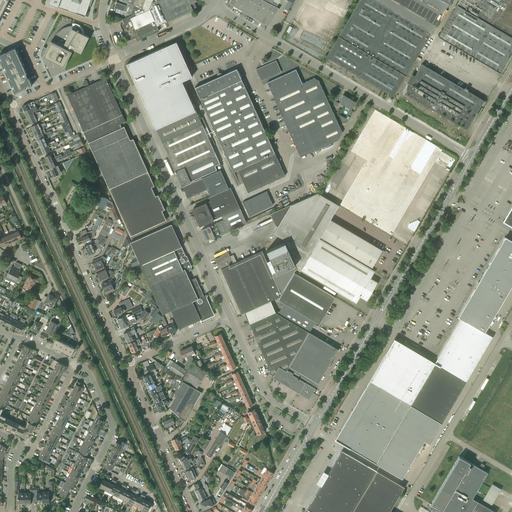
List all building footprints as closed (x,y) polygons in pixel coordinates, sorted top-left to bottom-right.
[(0,0),(0,17),(1,16),(4,9),(5,7),(8,0),(0,0)] [(49,0),(49,3),(85,16),(88,8),(89,6),(90,6),(92,0),(49,0)] [(127,14),(125,17),(131,15),(133,9),(134,5),(133,4),(128,2),(123,1),(121,0),(120,0),(119,1),(120,3),(116,2),(114,8),(117,8),(116,11),(122,13),(122,12),(127,14)] [(134,0),(133,4),(134,5),(149,10),(152,2),(152,0),(134,0)] [(157,26),(166,22),(157,0),(155,0),(152,2),(149,10),(157,26)] [(157,0),(166,22),(167,22),(193,10),(190,4),(198,1),(196,0),(157,0)] [(271,4),(263,0),(230,0),(229,4),(234,6),(268,26),(279,8),(271,4)] [(442,14),(449,4),(442,0),(359,0),(326,57),(393,97),(442,14)] [(511,0),(459,0),(457,5),(511,37),(511,0)] [(149,10),(134,5),(133,9),(131,15),(125,17),(122,19),(124,23),(120,25),(124,34),(125,33),(125,35),(127,41),(135,37),(137,41),(159,31),(157,26),(149,10)] [(511,37),(457,5),(438,36),(500,73),(511,52),(511,37)] [(41,55),(41,56),(42,56),(43,56),(43,57),(43,58),(43,59),(44,60),(44,61),(45,62),(46,63),(47,64),(53,61),(64,67),(72,51),(70,50),(71,48),(73,49),(81,53),(89,37),(84,35),(73,29),(72,29),(72,28),(72,26),(72,25),(71,26),(69,26),(68,26),(67,26),(65,27),(64,27),(63,28),(62,29),(61,29),(60,30),(59,31),(58,32),(57,33),(56,34),(55,35),(54,36),(52,38),(51,39),(50,41),(49,42),(48,44),(47,46),(46,48),(44,47),(44,46),(43,48),(42,49),(42,50),(42,51),(41,52),(41,53),(41,54),(41,55)] [(136,85),(155,129),(195,111),(182,81),(192,77),(188,67),(176,42),(126,64),(136,85)] [(15,48),(0,54),(0,60),(15,93),(32,85),(15,48)] [(261,80),(282,72),(277,60),(256,68),(261,80)] [(415,76),(413,75),(404,91),(466,127),(475,112),(477,113),(484,101),(467,91),(468,90),(465,88),(464,89),(422,64),(415,76)] [(285,176),(237,69),(195,87),(233,172),(238,170),(248,192),(285,176)] [(342,132),(340,127),(318,80),(314,78),(302,83),(296,69),(267,83),(300,157),(337,140),(342,132)] [(282,72),(265,79),(266,82),(283,75),(282,72)] [(67,95),(109,189),(131,236),(164,221),(159,212),(165,209),(158,195),(153,197),(149,188),(154,186),(133,139),(127,141),(121,128),(120,124),(125,122),(111,90),(112,90),(112,88),(110,89),(108,83),(108,82),(106,78),(89,85),(89,86),(86,88),(79,91),(78,90),(67,95)] [(339,102),(345,106),(349,98),(343,95),(339,102)] [(345,106),(351,109),(355,102),(349,98),(345,106)] [(23,109),(24,111),(31,108),(30,107),(35,105),(37,104),(36,100),(29,103),(22,106),(22,107),(23,109)] [(24,113),(26,116),(35,111),(38,110),(35,105),(30,107),(31,108),(24,111),(25,113),(24,113)] [(156,129),(162,142),(202,124),(199,118),(197,114),(196,110),(195,111),(155,129),(156,129)] [(27,118),(28,120),(34,117),(35,117),(40,115),(38,112),(36,113),(35,111),(26,116),(27,118)] [(30,124),(36,121),(36,119),(41,117),(40,115),(35,117),(34,117),(28,120),(29,122),(28,122),(29,124),(30,124)] [(58,130),(59,130),(60,130),(63,128),(70,126),(67,121),(62,123),(59,125),(59,126),(57,127),(58,130)] [(45,122),(38,125),(37,124),(31,126),(31,127),(32,129),(33,131),(40,128),(39,127),(45,124),(45,122)] [(46,124),(45,124),(39,127),(40,128),(33,131),(34,133),(33,133),(34,135),(35,135),(45,131),(44,129),(48,127),(46,124)] [(190,182),(191,183),(195,181),(194,180),(216,169),(215,166),(220,163),(212,146),(208,138),(204,128),(202,124),(162,142),(176,173),(178,175),(177,176),(181,186),(190,182)] [(36,138),(37,140),(51,134),(50,131),(45,133),(45,131),(35,135),(35,136),(35,138),(36,138)] [(52,136),(51,134),(37,140),(38,142),(37,142),(38,144),(39,144),(48,140),(47,138),(52,136)] [(81,143),(80,139),(74,141),(69,144),(71,149),(79,145),(78,144),(81,143)] [(40,146),(41,149),(48,146),(53,144),(55,143),(54,140),(49,143),(48,140),(39,144),(39,145),(39,147),(40,146)] [(68,143),(59,147),(61,152),(70,148),(68,143)] [(41,149),(43,154),(50,151),(49,149),(54,147),(53,144),(48,146),(41,149)] [(45,157),(47,163),(62,156),(61,154),(56,157),(54,153),(45,157)] [(63,159),(62,156),(47,163),(50,169),(57,166),(55,163),(58,162),(63,159)] [(57,166),(50,169),(53,176),(56,175),(57,176),(58,176),(59,175),(60,174),(60,173),(61,173),(58,165),(57,166)] [(220,169),(195,181),(191,183),(182,187),(183,187),(188,198),(207,189),(210,196),(229,188),(220,169)] [(229,188),(210,196),(209,197),(210,201),(193,209),(196,216),(197,219),(198,218),(201,226),(222,216),(240,208),(237,202),(232,191),(230,187),(229,188)] [(266,191),(243,202),(249,216),(273,205),(266,191)] [(297,269),(300,270),(319,238),(319,239),(320,237),(331,219),(339,205),(318,193),(270,214),(275,225),(278,227),(274,233),(286,240),(285,242),(267,250),(277,272),(272,274),(281,292),(282,292),(295,270),(297,269)] [(100,195),(96,204),(103,208),(108,199),(100,195)] [(106,204),(112,208),(115,204),(108,200),(106,204)] [(266,212),(267,214),(281,208),(280,206),(266,212)] [(246,223),(240,208),(222,216),(223,216),(224,219),(201,230),(206,241),(246,223)] [(115,211),(110,213),(113,221),(119,219),(115,211)] [(382,250),(331,219),(320,237),(372,267),(377,259),(382,250)] [(140,263),(141,265),(182,247),(176,235),(175,236),(170,225),(130,242),(138,259),(140,263)] [(21,235),(18,229),(14,231),(18,240),(24,238),(23,234),(21,235)] [(14,231),(9,233),(13,242),(18,240),(14,231)] [(81,238),(82,240),(83,242),(94,237),(95,233),(92,231),(91,231),(86,233),(87,235),(85,235),(81,237),(81,238)] [(9,233),(4,235),(8,245),(13,242),(9,233)] [(4,235),(0,237),(0,241),(3,247),(8,245),(4,235)] [(87,250),(89,254),(94,252),(94,250),(97,248),(102,250),(104,246),(103,246),(107,239),(99,235),(97,239),(99,240),(97,245),(87,250)] [(356,405),(336,439),(335,439),(335,440),(402,479),(425,441),(430,444),(493,337),(485,332),(511,285),(511,241),(509,240),(505,237),(459,317),(459,316),(458,317),(461,318),(435,363),(394,339),(356,405)] [(319,238),(300,270),(356,303),(360,296),(367,300),(377,282),(370,278),(374,271),(324,241),(319,239),(319,238)] [(84,245),(87,250),(97,245),(99,240),(97,239),(97,240),(91,243),(84,245)] [(241,314),(245,313),(255,308),(270,301),(280,297),(282,294),(281,292),(272,274),(262,251),(233,263),(228,252),(219,256),(220,257),(215,259),(219,270),(221,269),(223,273),(225,277),(227,281),(228,285),(234,298),(236,302),(238,306),(240,310),(239,310),(241,314)] [(102,256),(102,257),(92,262),(94,267),(102,263),(104,262),(106,258),(102,256)] [(19,263),(16,262),(13,267),(14,268),(13,269),(11,268),(8,273),(6,272),(3,276),(6,278),(5,279),(10,281),(19,263)] [(22,265),(19,263),(10,281),(15,283),(16,281),(20,283),(22,277),(19,276),(20,272),(18,271),(19,270),(22,265)] [(94,267),(96,272),(104,268),(102,263),(94,267)] [(96,272),(98,276),(107,273),(104,268),(96,272)] [(98,276),(100,281),(109,278),(110,277),(113,272),(109,270),(108,272),(107,273),(98,276)] [(282,294),(280,297),(278,300),(284,304),(280,311),(275,313),(309,332),(315,322),(319,324),(335,297),(294,273),(282,294)] [(23,287),(30,291),(36,280),(29,276),(23,287)] [(110,280),(102,284),(103,286),(104,289),(113,284),(115,282),(115,281),(111,279),(110,280)] [(113,284),(104,289),(106,294),(114,290),(116,289),(118,286),(113,284)] [(126,286),(121,294),(125,297),(131,288),(126,286)] [(149,288),(145,297),(150,298),(153,290),(149,288)] [(44,295),(42,299),(38,306),(44,310),(47,305),(50,306),(55,298),(54,297),(53,296),(52,295),(51,295),(50,295),(49,294),(47,297),(44,295)] [(32,297),(28,306),(34,309),(38,300),(32,297)] [(280,297),(270,301),(275,313),(280,311),(284,304),(278,300),(280,297)] [(114,310),(113,310),(114,313),(115,313),(116,315),(120,313),(132,308),(129,303),(130,302),(129,299),(118,304),(120,307),(114,310)] [(338,349),(309,332),(275,313),(270,301),(255,308),(245,313),(246,317),(246,316),(248,320),(251,327),(252,330),(258,343),(260,346),(259,346),(265,360),(266,360),(267,363),(270,370),(269,372),(274,375),(273,377),(299,392),(309,398),(313,391),(315,388),(315,387),(317,384),(318,383),(326,369),(327,366),(328,367),(338,349)] [(127,315),(117,319),(119,324),(135,316),(135,315),(143,312),(140,306),(131,310),(133,313),(130,315),(129,314),(127,315)] [(150,315),(154,318),(160,310),(156,307),(150,315)] [(143,312),(139,316),(144,320),(150,313),(145,309),(143,312)] [(1,322),(6,324),(10,316),(7,315),(8,313),(6,312),(1,322)] [(158,314),(153,321),(157,324),(162,317),(158,314)] [(13,318),(10,316),(6,324),(11,327),(16,316),(14,315),(13,318)] [(135,316),(119,324),(121,328),(128,325),(128,324),(137,320),(139,316),(139,315),(135,316)] [(15,329),(20,321),(17,320),(18,317),(16,316),(11,327),(15,329)] [(48,320),(43,317),(42,317),(38,323),(35,321),(31,329),(33,330),(33,331),(34,332),(35,332),(36,331),(37,332),(40,326),(43,328),(48,320)] [(22,329),(25,330),(27,325),(24,323),(26,320),(21,318),(20,321),(15,329),(20,332),(22,329)] [(171,333),(177,330),(172,320),(170,321),(171,325),(168,327),(171,333)] [(45,331),(52,335),(57,324),(50,321),(45,331)] [(159,328),(160,330),(160,331),(162,336),(169,334),(165,326),(163,327),(162,326),(159,328)] [(134,328),(131,330),(123,333),(125,338),(136,333),(138,332),(137,330),(135,331),(134,328)] [(48,334),(42,331),(39,337),(46,340),(48,334)] [(136,333),(125,338),(128,342),(135,339),(134,338),(138,337),(136,333)] [(215,336),(217,342),(223,339),(221,333),(215,336)] [(77,344),(75,348),(55,338),(51,346),(74,357),(80,346),(77,344)] [(135,340),(128,343),(130,348),(137,345),(141,343),(143,342),(146,341),(145,339),(142,340),(140,341),(139,338),(135,340)] [(217,342),(215,343),(215,345),(216,346),(219,344),(220,347),(226,345),(223,339),(217,342)] [(137,345),(130,348),(132,352),(139,349),(145,347),(148,345),(147,343),(146,341),(143,342),(141,343),(137,345)] [(32,354),(34,350),(24,344),(21,349),(32,354)] [(219,351),(219,352),(220,354),(228,350),(226,345),(220,347),(221,350),(219,351)] [(191,346),(186,348),(192,362),(194,361),(192,357),(191,354),(194,353),(191,346)] [(187,363),(184,368),(187,371),(192,363),(192,362),(186,348),(180,351),(183,358),(186,356),(187,359),(187,360),(188,361),(187,363)] [(29,359),(32,354),(21,349),(21,350),(22,350),(20,355),(29,359)] [(231,356),(228,350),(220,354),(220,356),(221,357),(224,355),(225,358),(231,356)] [(20,355),(18,359),(27,364),(29,359),(20,355)] [(233,361),(231,356),(225,358),(227,364),(233,361)] [(25,368),(27,364),(18,359),(16,364),(25,368)] [(157,375),(157,374),(158,372),(156,371),(155,369),(153,364),(149,365),(147,360),(142,362),(144,367),(146,367),(148,370),(146,371),(144,374),(145,376),(143,376),(143,377),(144,379),(145,380),(156,375),(157,375)] [(57,361),(52,370),(61,375),(63,371),(65,372),(67,366),(57,361)] [(187,371),(184,368),(173,361),(168,368),(182,378),(187,371)] [(236,367),(233,361),(227,364),(230,370),(236,367)] [(183,381),(196,389),(207,372),(192,363),(182,380),(183,381)] [(16,364),(13,368),(22,373),(25,368),(16,364)] [(20,377),(22,373),(13,368),(11,373),(20,377)] [(52,370),(50,376),(59,380),(61,375),(52,370)] [(234,379),(240,377),(238,371),(232,374),(234,379)] [(11,373),(9,377),(18,382),(20,377),(11,373)] [(158,378),(157,375),(156,375),(145,380),(146,382),(146,383),(146,384),(147,384),(147,385),(154,381),(153,380),(158,378)] [(57,384),(59,380),(50,376),(48,379),(57,384)] [(9,377),(7,382),(16,386),(18,382),(9,377)] [(243,382),(240,377),(234,379),(237,385),(243,382)] [(54,389),(57,384),(48,379),(45,384),(54,389)] [(73,389),(81,393),(84,388),(81,386),(83,384),(77,381),(73,389)] [(148,388),(149,390),(161,384),(162,382),(160,381),(159,383),(155,385),(154,382),(147,385),(148,386),(147,386),(148,388)] [(166,427),(176,422),(195,389),(182,381),(175,395),(176,396),(170,407),(177,414),(163,421),(166,427)] [(7,382),(4,386),(13,391),(16,386),(7,382)] [(239,391),(245,388),(243,382),(237,385),(239,391)] [(52,393),(54,389),(45,384),(43,389),(52,393)] [(151,394),(161,389),(161,388),(162,387),(161,384),(149,390),(150,391),(150,392),(151,393),(151,394)] [(11,395),(13,391),(4,386),(2,391),(11,395)] [(248,393),(245,388),(239,391),(236,392),(237,394),(238,396),(239,397),(242,396),(248,393)] [(43,389),(41,393),(50,397),(52,393),(43,389)] [(73,389),(71,394),(79,398),(81,393),(73,389)] [(164,394),(164,393),(162,389),(151,394),(152,395),(151,395),(152,397),(153,399),(164,394)] [(195,389),(176,422),(180,425),(183,421),(184,420),(185,421),(202,392),(196,389),(195,389)] [(0,395),(9,400),(11,395),(2,391),(0,394),(0,395)] [(213,394),(208,392),(205,398),(209,401),(213,394)] [(41,393),(39,398),(48,402),(50,397),(41,393)] [(164,394),(153,399),(154,400),(154,401),(155,403),(155,402),(155,403),(163,399),(166,397),(164,393),(164,394)] [(250,399),(248,393),(242,396),(243,399),(240,400),(241,401),(241,403),(244,402),(250,399)] [(71,394),(68,398),(77,403),(79,398),(71,394)] [(0,395),(0,401),(7,405),(9,400),(0,395)] [(45,407),(48,402),(39,398),(36,402),(45,407)] [(79,404),(77,403),(68,398),(66,403),(74,407),(77,409),(79,404)] [(157,406),(157,408),(169,402),(169,400),(168,400),(167,398),(156,403),(156,404),(155,404),(156,406),(157,406)] [(253,405),(250,399),(244,402),(247,407),(253,405)] [(43,411),(45,407),(36,402),(34,407),(43,411)] [(159,411),(159,412),(166,408),(169,405),(170,403),(169,402),(157,408),(158,409),(158,410),(159,412),(159,411)] [(64,408),(72,412),(74,407),(66,403),(64,408)] [(34,407),(32,412),(41,416),(43,411),(34,407)] [(64,408),(61,413),(69,417),(71,418),(72,417),(70,416),(72,412),(64,408)] [(247,412),(250,418),(257,414),(255,409),(247,412)] [(38,421),(41,416),(32,412),(29,416),(38,421)] [(61,413),(59,418),(67,422),(69,417),(61,413)] [(102,417),(97,414),(93,422),(101,426),(104,421),(101,419),(102,417)] [(250,418),(248,418),(247,419),(248,422),(250,425),(252,423),(260,420),(257,414),(250,418)] [(2,425),(6,428),(11,419),(6,416),(2,425)] [(29,416),(27,421),(36,425),(38,421),(29,416)] [(59,418),(56,423),(64,427),(67,422),(59,418)] [(6,428),(11,430),(15,421),(11,419),(6,428)] [(252,427),(253,430),(262,426),(260,420),(252,423),(254,426),(252,427)] [(20,423),(15,421),(11,430),(15,432),(20,423)] [(32,433),(36,425),(27,421),(25,425),(27,432),(29,431),(32,433)] [(93,422),(91,427),(99,431),(101,426),(93,422)] [(25,425),(20,423),(15,432),(23,436),(24,433),(27,432),(25,425)] [(56,423),(54,428),(62,432),(64,427),(56,423)] [(88,431),(97,435),(99,431),(91,427),(88,425),(86,430),(88,431)] [(265,431),(262,426),(253,430),(255,433),(256,432),(257,434),(265,431)] [(60,436),(62,432),(54,428),(51,432),(60,436)] [(88,431),(86,436),(94,440),(97,435),(88,431)] [(220,431),(206,455),(211,458),(218,444),(220,445),(227,435),(220,431)] [(51,432),(49,437),(57,441),(60,436),(51,432)] [(86,436),(84,441),(92,445),(94,440),(86,436)] [(171,440),(174,445),(187,438),(188,438),(187,437),(185,436),(180,439),(179,436),(171,440)] [(49,437),(47,442),(55,446),(57,441),(49,437)] [(189,441),(188,438),(187,438),(174,445),(176,449),(183,446),(182,444),(189,441)] [(200,447),(204,449),(205,450),(210,441),(205,438),(200,447)] [(125,449),(123,448),(126,443),(120,440),(119,443),(116,441),(113,446),(122,451),(124,452),(125,449)] [(84,441),(81,446),(89,450),(92,445),(84,441)] [(47,442),(44,447),(52,451),(55,446),(47,442)] [(0,450),(5,453),(8,446),(6,444),(5,446),(0,444),(0,450)] [(194,447),(193,446),(190,444),(185,452),(189,455),(194,447)] [(79,451),(87,455),(89,450),(81,446),(79,451)] [(111,451),(119,455),(122,451),(113,446),(111,451)] [(44,447),(42,452),(50,456),(53,457),(56,453),(52,451),(44,447)] [(404,487),(342,450),(307,509),(311,511),(391,511),(390,511),(404,487)] [(118,458),(119,455),(111,451),(109,456),(119,461),(120,462),(121,460),(118,458)] [(42,452),(38,459),(49,464),(50,461),(48,460),(50,456),(42,452)] [(93,460),(80,453),(77,458),(85,463),(87,460),(92,462),(93,460)] [(106,461),(114,465),(116,463),(118,464),(119,461),(109,456),(106,461)] [(482,469),(484,465),(481,463),(479,467),(459,456),(428,508),(434,511),(464,511),(495,511),(472,498),(487,473),(482,469)] [(77,458),(75,463),(83,467),(85,463),(77,458)] [(193,460),(193,459),(189,460),(182,463),(185,469),(192,466),(194,464),(194,463),(194,462),(196,459),(194,458),(193,460)] [(114,465),(106,461),(104,466),(106,467),(105,469),(109,471),(110,469),(112,470),(114,465)] [(72,468),(81,472),(83,467),(75,463),(72,468)] [(228,468),(225,466),(221,464),(217,470),(224,474),(228,468)] [(198,470),(199,468),(198,467),(197,468),(193,470),(192,468),(185,471),(187,475),(195,472),(198,471),(198,470)] [(260,475),(261,473),(258,471),(251,467),(249,469),(260,475)] [(72,468),(70,473),(78,477),(81,472),(72,468)] [(228,468),(224,474),(230,478),(234,472),(228,468)] [(263,474),(270,478),(273,472),(267,469),(263,474)] [(70,473),(67,478),(76,482),(78,477),(70,473)] [(270,478),(263,474),(260,479),(267,483),(270,478)] [(67,478),(65,483),(73,487),(76,482),(67,478)] [(95,496),(99,488),(104,490),(108,482),(103,479),(101,482),(99,481),(92,494),(95,496)] [(264,488),(267,483),(260,479),(257,485),(264,488)] [(112,484),(108,482),(104,490),(108,492),(112,484)] [(198,482),(194,485),(196,489),(194,490),(195,492),(196,495),(204,492),(206,491),(208,488),(206,484),(203,486),(200,487),(198,482)] [(63,487),(71,492),(73,487),(65,483),(63,487)] [(251,488),(254,490),(261,494),(264,488),(257,485),(255,483),(253,486),(252,486),(251,488)] [(492,483),(484,500),(494,504),(502,487),(492,483)] [(108,492),(113,495),(117,487),(112,484),(108,492)] [(71,492),(63,487),(59,495),(64,498),(66,495),(68,497),(71,492)] [(122,489),(117,487),(113,495),(118,497),(122,489)] [(24,491),(24,504),(31,504),(31,497),(34,497),(34,488),(29,488),(29,493),(24,493),(24,491)] [(38,488),(34,488),(34,497),(37,497),(37,503),(43,503),(43,492),(38,491),(38,488)] [(118,497),(123,500),(127,492),(122,489),(118,497)] [(123,500),(128,502),(133,491),(131,490),(130,493),(127,492),(123,500)] [(258,499),(261,494),(254,490),(253,492),(251,491),(249,494),(251,495),(258,499)] [(134,495),(135,492),(133,491),(128,502),(133,505),(137,496),(134,495)] [(205,494),(204,492),(196,495),(198,498),(199,500),(210,495),(209,492),(205,494)] [(254,504),(258,499),(251,495),(248,500),(254,504)] [(141,499),(137,496),(133,505),(137,507),(141,499)] [(226,498),(225,500),(236,507),(238,505),(226,498)] [(137,507),(142,509),(146,501),(141,499),(137,507)] [(203,510),(213,505),(210,499),(200,503),(201,505),(200,505),(202,508),(203,508),(203,510)] [(146,501),(142,509),(140,511),(147,511),(150,506),(152,507),(153,505),(146,501)]
